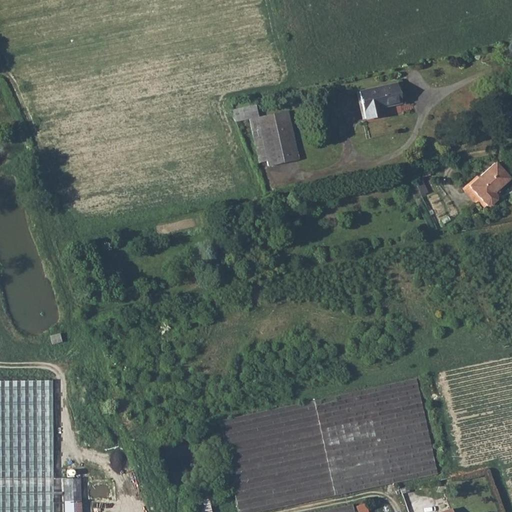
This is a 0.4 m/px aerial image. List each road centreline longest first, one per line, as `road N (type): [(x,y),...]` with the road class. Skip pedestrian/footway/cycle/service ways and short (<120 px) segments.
road 1 (track): [(0,363),(60,373),(58,511)]
road 2 (track): [(398,511),(369,496),(285,511)]
